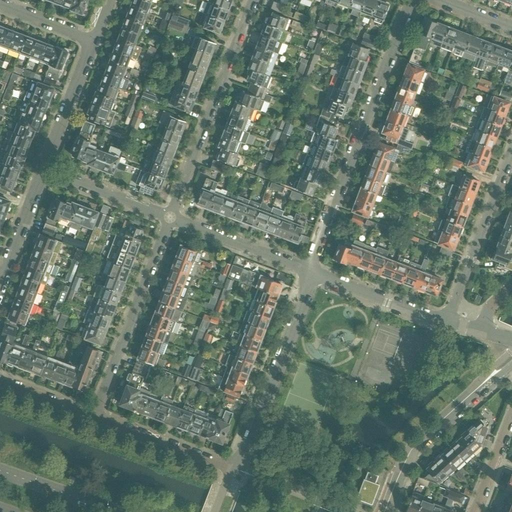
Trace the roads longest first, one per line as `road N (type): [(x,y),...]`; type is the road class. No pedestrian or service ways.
road 1 (residential): [(412,0),(312,274)]
road 2 (residential): [(255,0),(169,218)]
road 3 (residential): [(93,416),(169,218)]
road 4 (residential): [(312,274),(233,469)]
road 5 (residential): [(445,320),(511,147)]
road 6 (residential): [(169,218),(312,274)]
road 7 (residential): [(233,469),(93,416)]
road 8 (residential): [(312,274),(445,320)]
road 9 (residential): [(45,171),(94,40)]
road 10 (residential): [(169,218),(45,171)]
road 11 (unclassified): [(388,511),(408,453),(454,408)]
road 12 (residential): [(0,285),(45,171)]
